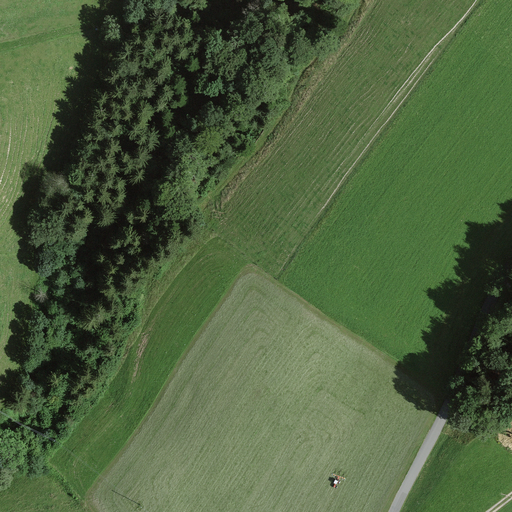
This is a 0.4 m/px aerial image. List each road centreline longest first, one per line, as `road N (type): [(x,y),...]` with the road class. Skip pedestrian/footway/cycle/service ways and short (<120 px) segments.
road 1 (track): [(0,411),(26,355),(41,245),(106,76),(122,0)]
road 2 (unclassified): [(396,511),(511,269)]
